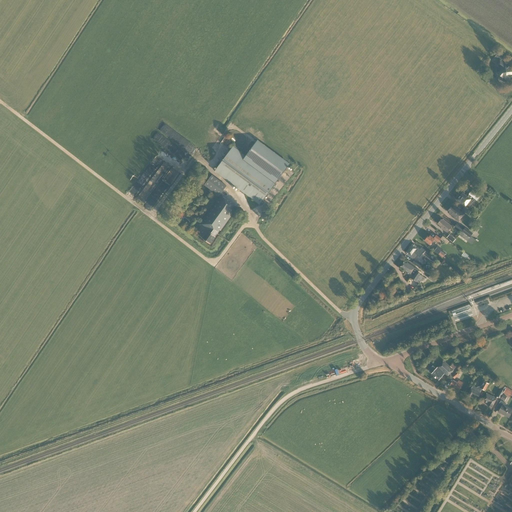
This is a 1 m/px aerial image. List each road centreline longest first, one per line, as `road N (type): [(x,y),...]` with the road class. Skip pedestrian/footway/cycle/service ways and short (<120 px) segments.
road 1 (track): [(253,221),(214,264),(0,101)]
road 2 (tertiary): [(383,362),(363,347),(356,306),(511,112)]
road 3 (tertiary): [(511,437),(383,362)]
road 4 (unclassified): [(383,362),(511,316)]
